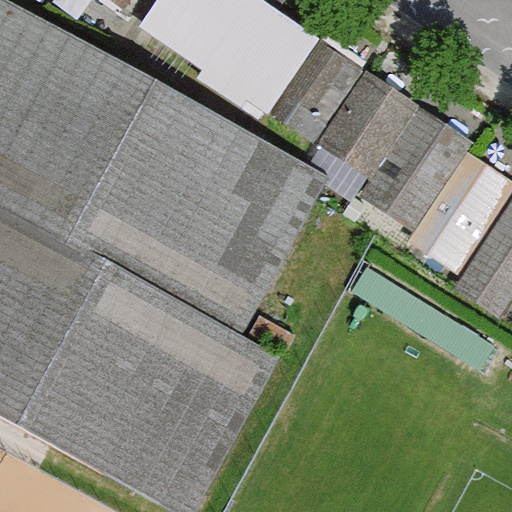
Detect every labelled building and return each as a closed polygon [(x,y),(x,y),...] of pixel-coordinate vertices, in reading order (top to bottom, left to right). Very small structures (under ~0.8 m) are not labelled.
[(0,0),(0,419),(51,448),(169,511),(195,511),(278,360),(241,340),(329,179),(0,0)] [(132,0),(109,0),(125,10),(132,0)] [(325,40),(264,0),(154,0),(140,22),(204,65),(277,113),(325,40)] [(373,72),(325,40),(277,113),(324,145),(373,72)] [(425,107),(373,72),(324,145),(377,179),(425,107)] [(481,143),(425,107),(377,179),(364,198),(420,235),(474,154),(481,143)] [(511,216),(511,179),(474,154),(420,235),(412,246),(468,283),(511,216)] [(511,216),(468,283),(511,311),(511,216)]
